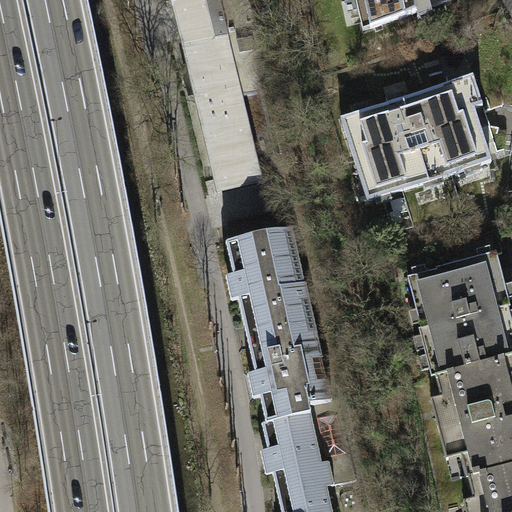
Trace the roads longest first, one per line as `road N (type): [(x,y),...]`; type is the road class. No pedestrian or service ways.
road 1 (residential): [(255,511),(227,345),(145,0)]
road 2 (motorway): [(145,511),(55,0)]
road 3 (motorway): [(0,49),(79,511)]
